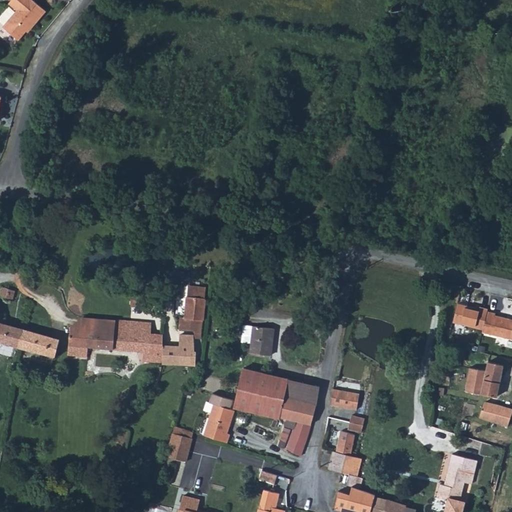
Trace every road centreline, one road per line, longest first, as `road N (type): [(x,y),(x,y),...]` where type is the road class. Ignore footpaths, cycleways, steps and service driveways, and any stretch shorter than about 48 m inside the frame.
road 1 (unclassified): [(6,188),(192,214),(352,249)]
road 2 (residential): [(325,510),(313,501),(307,478),(352,249)]
road 3 (unknown): [(447,269),(426,424),(444,438),(486,448)]
road 4 (unclassified): [(6,188),(48,46),(87,0)]
road 5 (unclassified): [(352,249),(511,285)]
